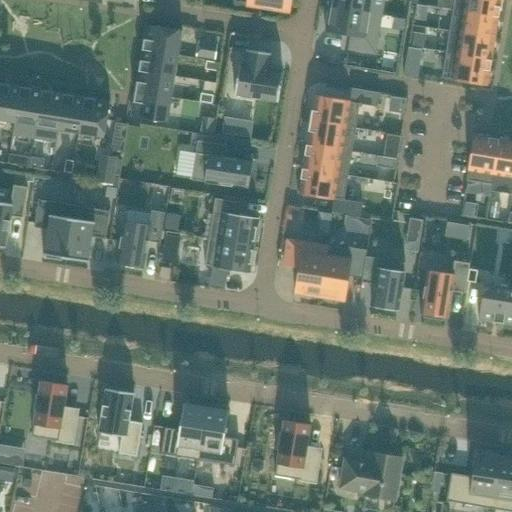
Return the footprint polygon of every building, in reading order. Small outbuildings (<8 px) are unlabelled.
[(234,0),(234,4),(290,13),(292,0),(234,0)] [(330,0),(330,6),(382,15),(384,0),(330,0)] [(499,17),(501,0),(455,0),(453,10),(499,17)] [(376,53),(382,15),(330,6),(325,32),(351,36),(348,49),(376,53)] [(495,39),(499,17),(453,10),(450,31),(495,39)] [(178,55),(179,55),(183,30),(147,25),(143,49),(173,54),(178,55)] [(492,60),(495,39),(450,31),(446,52),(492,60)] [(175,76),(179,55),(178,55),(173,54),(143,49),(139,71),(175,76)] [(239,66),(235,95),(278,102),(283,73),(269,71),(266,70),(268,60),(271,60),(272,54),(246,50),(243,67),(239,66)] [(488,84),(492,60),(446,52),(442,77),(488,84)] [(207,61),(205,69),(217,71),(218,63),(207,61)] [(172,98),(175,76),(139,71),(136,92),(172,98)] [(14,135),(22,86),(0,83),(0,85),(0,119),(15,122),(13,134),(14,135)] [(35,138),(43,90),(22,86),(14,135),(35,138)] [(315,96),(311,121),(356,128),(360,104),(378,107),(380,93),(352,88),(350,102),(315,96)] [(61,117),(64,93),(43,90),(35,138),(57,142),(61,117)] [(168,122),(172,98),(136,92),(132,116),(168,122)] [(80,133),(86,97),(64,93),(61,117),(57,142),(59,130),(80,133)] [(202,93),(200,101),(212,103),(213,95),(202,93)] [(104,137),(110,101),(86,97),(80,133),(104,137)] [(311,121),(307,144),(352,152),(356,128),(311,121)] [(493,184),(495,175),(501,139),(475,135),(468,180),(493,184)] [(511,177),(511,141),(501,139),(495,175),(511,177)] [(180,150),(176,174),(192,177),(192,180),(248,189),(253,162),(225,157),(227,145),(198,140),(196,153),(180,150)] [(307,144),(303,168),(348,175),(352,152),(307,144)] [(101,156),(97,181),(114,184),(118,158),(101,156)] [(66,160),(64,172),(72,173),(74,161),(66,160)] [(303,168),(299,193),(335,199),(333,212),(360,216),(362,203),(344,200),(348,175),(303,168)] [(0,202),(0,247),(5,248),(11,216),(23,218),(28,187),(14,185),(11,204),(0,202)] [(209,238),(254,246),(259,219),(239,216),(241,203),(216,198),(209,238)] [(66,258),(75,205),(39,199),(34,227),(48,230),(44,253),(43,254),(47,255),(46,257),(63,260),(63,258),(66,258)] [(75,205),(66,258),(89,262),(92,237),(106,239),(110,211),(75,205)] [(148,241),(161,243),(166,212),(152,210),(150,224),(124,220),(117,264),(144,268),(148,241)] [(296,233),(297,226),(288,225),(286,232),(296,233)] [(250,273),(255,246),(254,246),(209,238),(204,265),(212,266),(208,288),(225,290),(229,269),(250,273)] [(288,239),(283,265),(299,268),(295,293),(321,297),(328,255),(329,246),(288,239)] [(328,255),(321,297),(345,301),(349,275),(363,278),(366,256),(367,250),(350,248),(349,258),(328,255)] [(366,256),(362,282),(375,284),(372,306),(398,310),(405,263),(366,256)] [(428,270),(421,314),(424,314),(423,317),(444,320),(445,317),(448,318),(452,291),(465,293),(470,263),(454,261),(452,274),(428,270)] [(476,282),(478,270),(470,269),(468,281),(476,282)] [(503,324),(509,288),(484,284),(479,320),(503,324)] [(511,288),(509,288),(503,324),(511,325),(511,288)] [(73,443),(77,416),(63,414),(68,385),(41,381),(32,436),(73,443)] [(119,453),(137,456),(143,423),(130,421),(135,393),(106,388),(98,432),(122,436),(119,453)] [(198,459),(207,406),(184,403),(180,429),(165,427),(161,453),(198,459)] [(207,406),(198,459),(235,466),(239,439),(225,437),(229,410),(207,406)] [(306,453),(311,425),(284,420),(282,435),(280,434),(278,449),(279,449),(275,475),(316,482),(320,455),(306,453)] [(447,500),(493,508),(502,456),(477,452),(473,476),(451,472),(447,500)] [(396,500),(403,458),(371,453),(369,464),(363,463),(363,462),(345,459),(340,488),(365,492),(364,495),(396,500)] [(511,457),(502,456),(493,508),(511,511),(511,457)]
